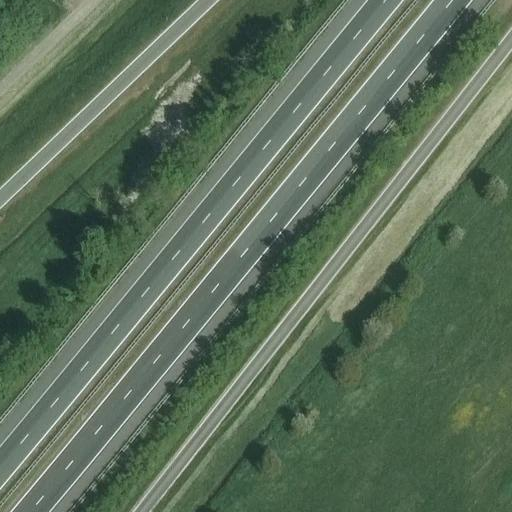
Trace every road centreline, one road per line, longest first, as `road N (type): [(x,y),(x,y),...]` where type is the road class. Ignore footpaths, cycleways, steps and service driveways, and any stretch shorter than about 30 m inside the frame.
road 1 (motorway): [(29,511),(454,0)]
road 2 (motorway): [(128,511),(511,5)]
road 3 (motorway): [(385,0),(0,460)]
road 4 (motorway): [(211,0),(0,202)]
road 5 (unclassified): [(0,91),(93,0)]
